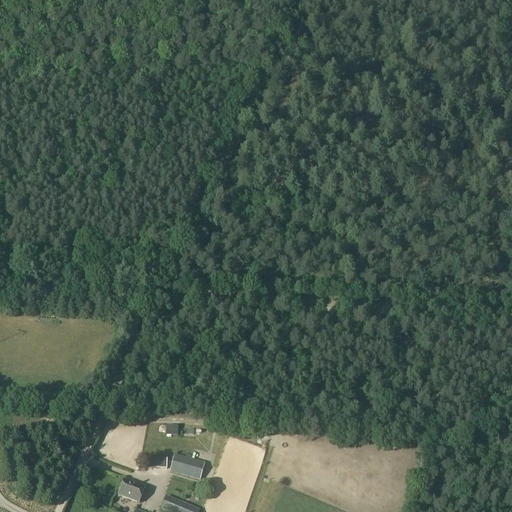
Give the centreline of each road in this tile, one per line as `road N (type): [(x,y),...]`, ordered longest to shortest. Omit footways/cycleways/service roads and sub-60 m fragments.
road 1 (track): [(511,439),(101,416)]
road 2 (unknown): [(202,291),(243,254),(355,206),(511,204)]
road 3 (track): [(158,292),(296,0)]
road 4 (track): [(511,308),(202,291)]
road 5 (track): [(158,292),(57,511)]
road 6 (track): [(158,292),(0,289)]
